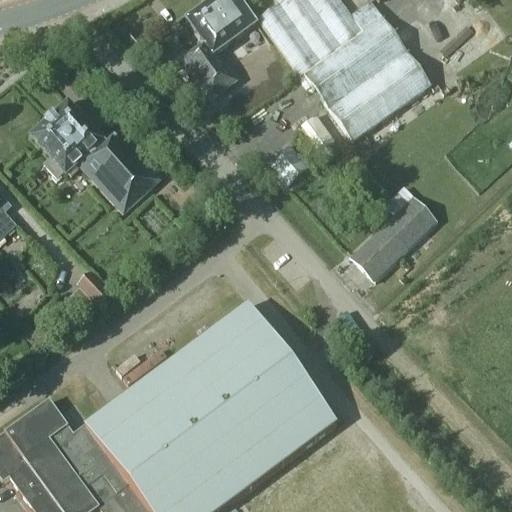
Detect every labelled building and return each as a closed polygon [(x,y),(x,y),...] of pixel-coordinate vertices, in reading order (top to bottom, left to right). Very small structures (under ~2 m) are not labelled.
[(183,67),(210,104),(235,85),(215,57),(256,28),(235,0),(216,0),(185,23),(205,50),(183,67)] [(349,19),(335,0),(289,0),(277,9),(257,23),(299,81),(303,78),(352,146),(431,90),(369,5),(349,19)] [(271,0),(277,9),(289,0),(271,0)] [(459,67),(482,48),(474,38),(464,46),(464,47),(451,58),(459,67)] [(149,194),(158,183),(162,180),(120,134),(106,148),(67,106),(29,141),(51,165),(44,171),(58,186),(77,168),(123,218),(149,194)] [(337,156),(312,123),(301,131),(325,165),(337,156)] [(270,169),(288,189),(308,170),(291,151),(270,169)] [(0,243),(15,231),(3,217),(4,217),(10,211),(0,199),(0,243)] [(348,262),(372,288),(437,226),(413,200),(348,262)] [(95,309),(99,313),(112,300),(95,283),(83,295),(79,291),(64,306),(80,323),(95,309)] [(49,404),(0,440),(0,482),(3,486),(9,482),(31,511),(97,511),(98,511),(97,511),(215,511),(334,425),(248,310),(74,439),(49,404)]
